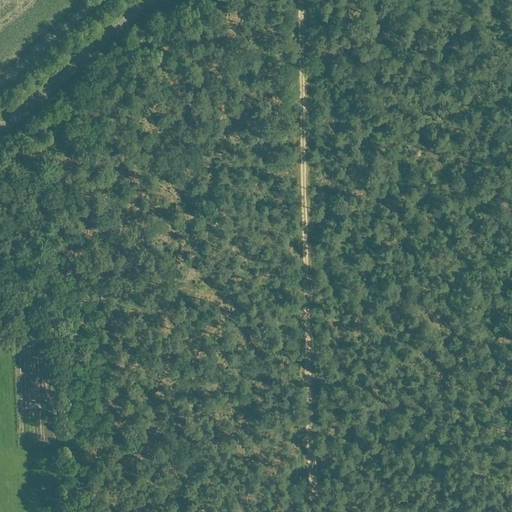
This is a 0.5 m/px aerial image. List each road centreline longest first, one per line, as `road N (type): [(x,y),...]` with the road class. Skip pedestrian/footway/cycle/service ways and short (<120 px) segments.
road 1 (track): [(314,511),(301,0)]
road 2 (tertiary): [(0,132),(151,0)]
